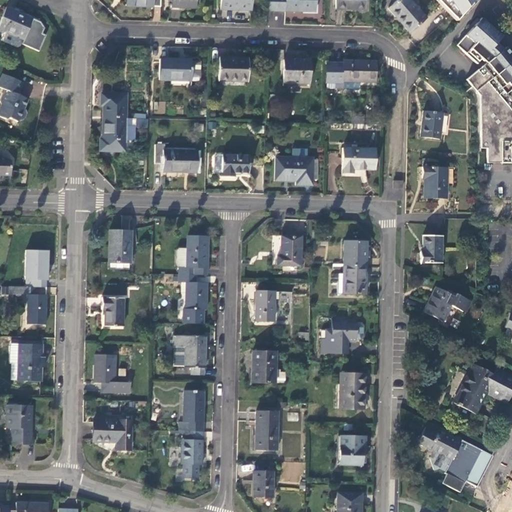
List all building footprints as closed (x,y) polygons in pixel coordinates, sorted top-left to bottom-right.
[(124,0),(124,7),(153,8),(160,8),(160,0),(124,0)] [(196,0),(170,0),(171,8),(196,9),(196,0)] [(220,0),(221,10),(251,11),(251,0),(220,0)] [(266,0),(266,11),(303,12),(304,9),(315,10),(315,0),(266,0)] [(365,0),(335,0),(335,9),(365,11),(365,0)] [(427,19),(410,0),(398,0),(388,9),(410,34),(427,19)] [(436,0),(457,19),(474,0),(436,0)] [(32,20),(6,9),(1,18),(0,21),(0,35),(5,33),(23,40),(32,20)] [(481,97),(482,150),(488,150),(488,165),(511,164),(511,55),(506,48),(504,50),(497,44),(503,37),(482,19),(458,46),(479,64),(483,60),(487,64),(482,69),(468,81),(481,97)] [(32,20),(23,40),(21,45),(38,52),(45,36),(41,34),(43,29),(39,23),(32,20)] [(249,59),(219,58),(218,82),(248,82),(249,59)] [(160,59),(159,81),(192,82),(192,77),(192,62),(192,60),(160,59)] [(310,60),(284,60),(283,84),(309,84),(310,60)] [(376,62),(345,61),(344,65),(328,64),(328,84),(335,85),(335,90),(343,90),(344,82),(376,83),(376,62)] [(201,62),(192,62),(192,77),(200,77),(201,62)] [(23,82),(4,73),(0,82),(0,87),(5,89),(1,100),(2,105),(0,110),(0,115),(7,118),(10,117),(19,121),(21,119),(23,120),(25,119),(27,113),(27,109),(25,109),(29,98),(18,94),(23,82)] [(102,119),(126,119),(126,96),(122,96),(101,95),(101,106),(103,107),(102,119)] [(293,103),(273,96),(267,114),(287,121),(293,103)] [(444,113),(422,111),(420,138),(440,141),(444,113)] [(125,152),(126,119),(102,119),(102,140),(99,140),(99,152),(125,152)] [(165,145),(155,145),(154,165),(162,165),(162,173),(185,173),(185,171),(197,171),(198,151),(165,151),(165,145)] [(374,149),(342,148),(342,174),(354,174),(353,170),(375,171),(374,149)] [(0,175),(12,175),(12,161),(7,159),(4,159),(1,156),(0,155),(0,175)] [(221,174),(221,155),(216,155),(214,158),(213,171),(216,173),(221,174)] [(249,174),(250,156),(221,155),(221,174),(220,178),(232,178),(233,174),(249,174)] [(313,159),(276,158),(275,181),(297,182),(297,186),(313,187),(313,159)] [(446,200),(447,168),(422,167),(422,179),(424,180),(424,200),(446,200)] [(393,182),(393,190),(403,190),(403,182),(393,182)] [(131,264),(132,231),(110,230),(108,264),(110,264),(110,269),(129,270),(130,264),(131,264)] [(180,266),(179,275),(196,276),(207,277),(208,236),(187,236),(186,266),(180,266)] [(302,267),(303,237),(282,236),(281,255),(278,255),(277,266),(302,267)] [(441,264),(443,236),(423,236),(422,252),(419,252),(419,264),(441,264)] [(343,243),(342,267),(366,267),(367,243),(343,243)] [(37,287),(47,287),(47,281),(48,251),(26,251),(25,280),(27,281),(27,287),(37,287)] [(366,267),(342,267),(342,274),(338,274),(338,293),(366,294),(366,267)] [(183,309),(183,324),(203,324),(204,311),(206,311),(207,284),(196,283),(196,276),(179,275),(179,283),(186,283),(185,309),(183,309)] [(37,287),(27,287),(8,286),(8,296),(26,297),(26,325),(46,325),(47,295),(36,294),(37,287)] [(443,323),(456,298),(435,287),(423,312),(443,323)] [(280,292),(256,292),(256,321),(274,322),(275,298),(280,298),(280,292)] [(123,327),(124,298),(102,297),(102,310),(105,311),(105,327),(123,327)] [(356,343),(357,340),(357,324),(357,319),(334,319),(333,329),(326,329),(325,339),(322,339),(322,354),(349,354),(349,343),(356,343)] [(206,337),(175,335),(174,347),(175,348),(174,367),(191,368),(191,376),(204,376),(204,369),(205,369),(206,337)] [(43,344),(18,344),(18,346),(10,346),(10,364),(17,364),(17,381),(42,382),(42,368),(50,368),(50,357),(43,357),(43,344)] [(276,351),(253,351),(252,383),(285,384),(286,372),(276,372),(276,351)] [(94,383),(101,384),(107,384),(107,394),(131,395),(131,383),(115,382),(116,356),(95,356),(94,383)] [(511,391),(511,376),(496,369),(493,375),(473,365),(453,403),(476,415),(487,393),(506,403),(511,391)] [(365,373),(339,373),(338,387),(334,387),(334,411),(363,411),(364,396),(366,396),(365,373)] [(185,432),(203,432),(204,391),(184,391),(183,422),(179,423),(179,432),(185,432)] [(32,407),(9,406),(8,429),(13,429),(13,445),(32,445),(32,407)] [(277,451),(278,412),(256,412),(255,450),(277,451)] [(132,421),(93,420),(93,442),(116,444),(117,450),(131,451),(132,421)] [(459,493),(465,481),(476,487),(488,463),(485,461),(489,454),(461,440),(460,442),(438,430),(437,432),(425,426),(417,441),(433,449),(432,451),(429,458),(433,471),(439,469),(444,472),(444,473),(446,474),(441,484),(459,493)] [(202,466),(203,432),(185,432),(185,440),(181,440),(181,465),(202,466)] [(366,437),(340,437),(340,465),(361,466),(362,447),(365,447),(366,437)] [(433,449),(417,441),(416,444),(432,451),(433,449)] [(274,472),(253,472),(253,497),(274,498),(274,472)] [(361,511),(362,494),(337,494),(337,511),(361,511)] [(16,511),(9,511),(8,511),(48,511),(48,504),(16,503),(16,511)]
